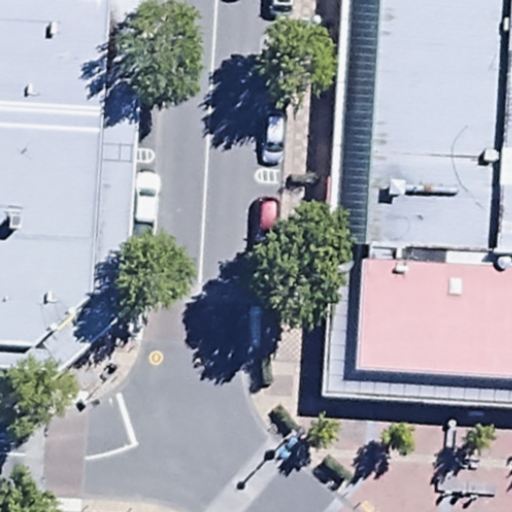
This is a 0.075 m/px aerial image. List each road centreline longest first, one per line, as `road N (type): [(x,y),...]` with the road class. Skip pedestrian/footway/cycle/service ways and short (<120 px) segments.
road 1 (unclassified): [(219,0),(188,476)]
road 2 (residential): [(188,476),(0,465)]
